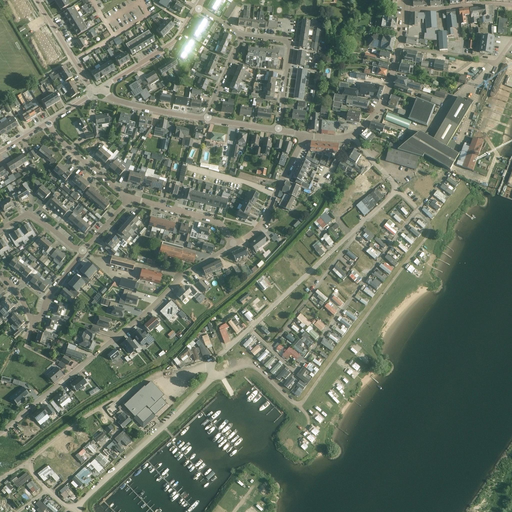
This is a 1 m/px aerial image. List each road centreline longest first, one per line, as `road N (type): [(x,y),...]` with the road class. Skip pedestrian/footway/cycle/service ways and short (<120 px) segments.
road 1 (residential): [(0,433),(187,273),(234,245)]
road 2 (residential): [(276,129),(290,42),(240,35)]
road 3 (residential): [(234,245),(262,221),(304,134)]
road 4 (residential): [(103,87),(174,41),(196,7)]
road 5 (unknown): [(103,406),(118,434),(45,488)]
